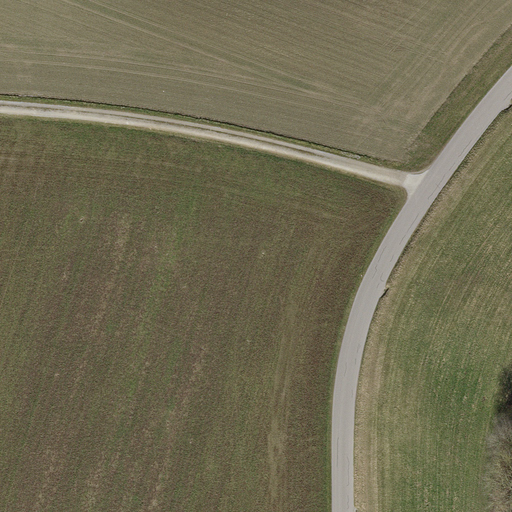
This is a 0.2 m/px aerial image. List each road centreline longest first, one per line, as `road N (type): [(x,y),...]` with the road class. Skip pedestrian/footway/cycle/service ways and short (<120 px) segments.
road 1 (unclassified): [(344,511),(344,414),(361,316),(427,190),(511,84)]
road 2 (track): [(427,190),(242,136),(0,105)]
